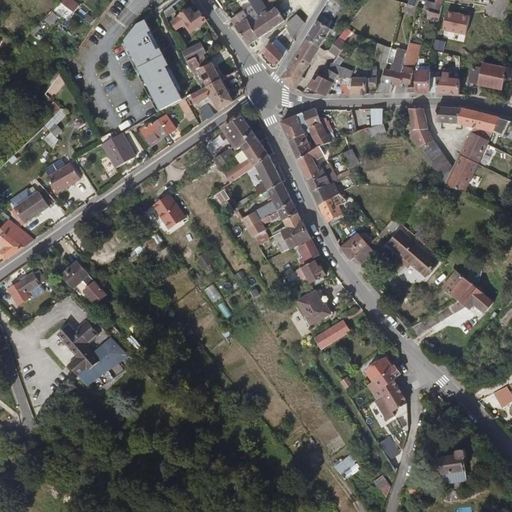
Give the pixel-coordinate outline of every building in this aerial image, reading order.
[(66,13),(71,8),(61,0),(57,5),(66,13)] [(72,10),(78,5),(73,0),(61,0),(71,8),(72,10)] [(110,32),(141,3),(144,0),(113,0),(98,19),(110,32)] [(263,16),(272,9),(265,0),(251,0),(253,2),(261,14),(263,16)] [(306,10),(310,13),(316,3),(312,0),(309,5),(306,10)] [(332,12),(336,15),(347,0),(330,0),(307,37),(317,43),(328,25),(324,22),(332,12)] [(251,21),(261,14),(253,2),(231,17),(249,42),(260,34),(251,21)] [(263,16),(270,27),(286,15),(279,4),(272,9),(263,16)] [(193,29),(208,18),(200,7),(195,10),(191,6),(174,19),(180,27),(188,22),(193,29)] [(439,14),(449,17),(451,11),(440,8),(439,14)] [(46,17),(51,22),(59,14),(53,9),(46,17)] [(350,26),(352,27),(360,16),(356,13),(344,29),(347,31),(350,26)] [(260,34),(270,27),(263,16),(261,14),(251,21),(260,34)] [(437,24),(437,22),(438,18),(428,14),(427,19),(427,21),(437,24)] [(285,25),(296,35),(305,20),(300,15),(294,15),(288,20),(288,22),(285,25)] [(33,30),(37,34),(44,26),(40,23),(33,30)] [(30,41),(32,39),(37,34),(33,30),(23,41),(25,43),(28,39),(30,41)] [(330,46),(339,53),(349,41),(339,34),(330,46)] [(278,62),(288,47),(275,35),(262,49),(276,63),(278,62)] [(304,75),(299,71),(315,45),(317,43),(307,37),(282,75),(297,88),(304,75)] [(441,60),(461,63),(460,51),(461,43),(439,37),(437,46),(437,63),(441,63),(441,60)] [(189,60),(202,52),(208,48),(203,40),(191,47),(189,44),(183,47),(189,60)] [(417,54),(414,53),(416,44),(408,43),(403,63),(414,65),(417,54)] [(380,58),(388,59),(390,48),(382,45),(380,58)] [(215,60),(220,57),(215,49),(204,55),(202,52),(189,60),(193,69),(207,60),(210,65),(208,67),(209,69),(205,72),(210,81),(217,77),(228,72),(225,69),(222,71),(215,60)] [(479,80),(503,86),(508,67),(498,64),(499,60),(490,58),(489,61),(484,60),(479,80)] [(392,90),(393,83),(396,72),(401,73),(403,67),(387,63),(381,89),(392,90)] [(324,74),(333,79),(336,72),(337,69),(328,64),(324,74)] [(409,90),(431,89),(431,66),(427,65),(426,70),(420,70),(419,80),(416,80),(415,87),(409,86),(409,90)] [(367,85),(378,85),(378,74),(374,73),(374,67),(361,67),(360,74),(347,74),(346,82),(351,82),(351,92),(351,93),(367,92),(367,85)] [(410,82),(412,82),(415,70),(403,67),(401,73),(396,72),(393,83),(404,85),(405,82),(410,82)] [(470,82),(479,83),(481,68),(472,67),(470,82)] [(309,82),(327,93),(333,79),(324,74),(317,69),(309,82)] [(437,89),(460,92),(462,75),(451,74),(451,70),(446,70),(445,73),(441,72),(441,69),(437,69),(437,89)] [(217,110),(232,100),(217,77),(210,81),(206,83),(203,85),(199,87),(203,95),(206,100),(210,98),(217,110)] [(183,95),(189,103),(203,95),(199,87),(183,95)] [(180,110),(186,107),(180,96),(174,100),(180,110)] [(47,114),(50,118),(61,108),(52,101),(45,107),(50,112),(47,114)] [(204,120),(212,114),(205,105),(197,110),(204,120)] [(184,118),(190,115),(186,107),(180,110),(184,118)] [(319,119),(320,119),(314,107),(294,114),(302,132),(310,128),(308,125),(319,119)] [(370,130),(384,126),(385,109),(374,109),(370,130)] [(434,141),(427,130),(423,111),(407,109),(412,129),(410,134),(421,150),(434,141)] [(438,124),(463,128),(466,112),(439,109),(438,124)] [(475,132),(496,133),(502,120),(484,115),(466,112),(463,128),(475,132)] [(234,144),(252,131),(241,113),(222,126),(234,144)] [(289,138),(302,132),(294,114),(289,116),(287,115),(281,119),(289,138)] [(148,144),(171,130),(162,115),(149,123),(148,121),(137,127),(148,144)] [(318,144),(330,135),(328,131),(326,131),(319,119),(308,125),(310,128),(318,144)] [(496,133),(506,137),(511,124),(511,123),(502,120),(496,133)] [(370,138),(384,134),(384,126),(370,130),(368,130),(370,138)] [(116,165),(135,154),(121,130),(102,142),(116,165)] [(243,148),(245,151),(259,141),(252,131),(234,144),(237,148),(242,145),(243,148)] [(298,158),(311,149),(302,132),(289,138),(298,158)] [(462,159),(480,167),(489,147),(496,133),(475,132),(472,138),(462,159)] [(229,184),(254,165),(269,155),(259,141),(245,151),(241,153),(245,159),(223,174),(229,184)] [(433,167),(445,159),(434,141),(421,150),(433,167)] [(221,167),(221,164),(231,156),(226,149),(212,159),(215,163),(213,165),(214,168),(216,170),(219,170),(221,167)] [(318,171),(318,170),(315,163),(317,161),(311,149),(298,158),(306,177),(318,171)] [(343,153),(349,167),(358,163),(352,149),(343,153)] [(335,179),(348,172),(338,152),(325,158),(326,161),(335,179)] [(77,163),(84,160),(80,154),(74,157),(77,163)] [(244,206),(257,197),(282,179),(269,155),(254,165),(262,181),(251,189),(254,193),(233,208),(236,212),(244,206)] [(196,170),(199,174),(213,165),(215,163),(212,159),(196,170)] [(452,178),(454,174),(445,159),(433,167),(441,178),(448,174),(452,178)] [(448,190),(468,192),(480,167),(462,159),(454,174),(452,178),(448,174),(441,178),(448,190)] [(54,193),(79,179),(69,163),(45,177),(54,193)] [(312,189),(327,182),(320,167),(318,170),(318,171),(306,177),(312,189)] [(277,210),(292,201),(282,179),(257,197),(259,200),(269,194),(277,210)] [(318,203),(331,195),(328,190),(330,189),(329,187),(334,185),(332,180),(327,182),(312,189),(318,203)] [(23,222),(46,206),(36,191),(12,207),(23,222)] [(318,203),(322,211),(347,197),(336,192),(331,195),(318,203)] [(167,228),(183,216),(169,195),(152,206),(167,228)] [(285,219),(297,212),(292,201),(277,210),(270,214),(275,220),(283,216),(285,219)] [(236,212),(246,230),(259,222),(254,214),(247,218),(243,213),(247,210),(244,206),(236,212)] [(389,220),(394,225),(400,218),(394,212),(389,220)] [(168,230),(185,219),(183,216),(167,228),(168,230)] [(0,255),(2,258),(32,238),(7,218),(0,225),(0,238),(2,241),(4,246),(0,248),(0,255)] [(307,241),(306,239),(310,236),(301,220),(285,230),(283,230),(287,238),(293,234),(298,243),(299,245),(307,241)] [(246,230),(252,238),(265,231),(259,222),(246,230)] [(428,274),(440,261),(403,228),(391,240),(428,274)] [(278,243),(287,238),(283,230),(270,238),(267,240),(276,255),(283,252),(278,243)] [(338,243),(349,255),(369,241),(358,230),(338,243)] [(267,240),(270,238),(268,236),(265,231),(252,238),(257,245),(267,240)] [(292,246),(298,243),(293,234),(287,238),(292,246)] [(298,261),(317,251),(310,236),(306,239),(307,241),(299,245),(298,243),(292,246),(290,247),(298,261)] [(290,247),(292,246),(287,238),(278,243),(283,252),(290,247)] [(349,255),(356,261),(374,247),(369,241),(349,255)] [(208,253),(199,256),(203,267),(212,264),(208,253)] [(311,281),(324,272),(318,262),(315,263),(311,258),(286,275),(291,281),(300,275),(302,277),(306,275),(311,281)] [(80,289),(92,281),(76,260),(60,271),(75,292),(80,289)] [(456,297),(471,281),(456,268),(442,284),(456,297)] [(27,296),(24,291),(37,283),(30,273),(5,289),(15,304),(27,296)] [(90,303),(101,295),(92,281),(80,289),(90,303)] [(480,318),(494,302),(471,281),(456,297),(404,328),(412,336),(464,304),(480,318)] [(309,324),(329,313),(324,304),(322,306),(313,292),(296,301),(309,324)] [(15,329),(22,324),(18,318),(11,322),(15,329)] [(312,338),(319,350),(348,331),(340,319),(312,338)] [(97,363),(84,347),(96,337),(83,322),(71,332),(65,326),(54,335),(75,360),(70,364),(69,363),(65,367),(74,377),(77,376),(94,397),(115,379),(99,360),(97,363)] [(375,400),(396,385),(393,379),(399,373),(393,365),(391,367),(384,359),(380,361),(379,359),(365,370),(367,372),(364,374),(371,383),(364,388),(374,400),(375,400)] [(343,390),(348,387),(343,379),(338,382),(343,390)] [(502,406),(511,401),(511,390),(509,384),(495,391),(502,406)] [(394,420),(405,413),(405,402),(396,385),(375,400),(384,416),(390,413),(394,420)] [(405,425),(403,427),(400,422),(397,423),(405,437),(405,425)] [(387,458),(394,454),(386,440),(379,444),(387,458)] [(445,473),(464,472),(463,460),(466,460),(466,451),(459,451),(456,452),(455,457),(435,458),(436,474),(441,474),(442,476),(445,476),(445,473)] [(351,454),(335,467),(341,474),(344,473),(349,479),(363,468),(351,454)] [(383,501),(386,490),(379,479),(372,483),(383,501)] [(422,501),(418,499),(420,490),(406,485),(403,500),(415,503),(414,506),(420,507),(422,501)]
